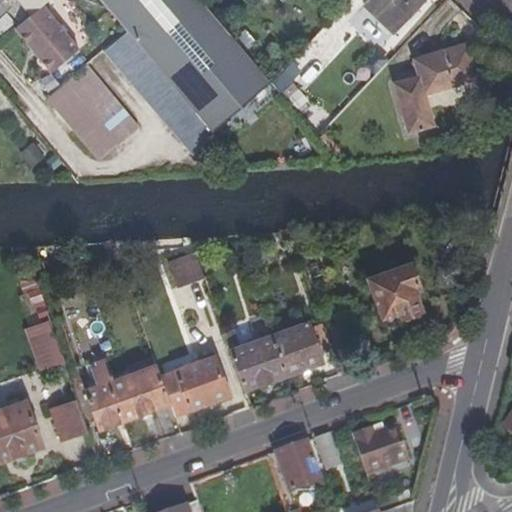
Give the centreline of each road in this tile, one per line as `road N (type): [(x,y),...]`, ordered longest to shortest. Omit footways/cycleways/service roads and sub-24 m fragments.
road 1 (residential): [(481,355),(56,511)]
road 2 (residential): [(481,355),(449,511)]
road 3 (residential): [(511,230),(481,355)]
